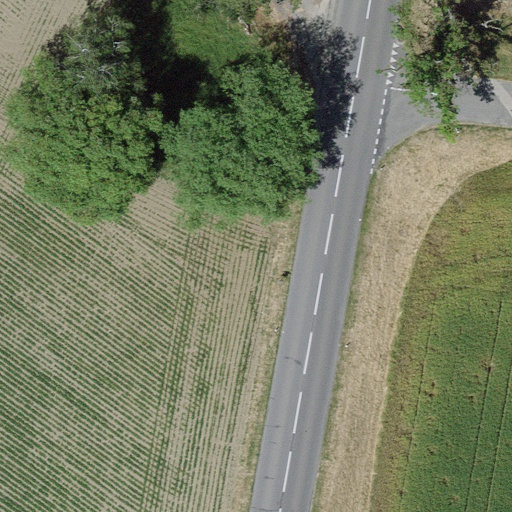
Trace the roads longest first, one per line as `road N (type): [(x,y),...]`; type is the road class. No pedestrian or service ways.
road 1 (secondary): [(350,85),(283,511)]
road 2 (unclassified): [(350,85),(511,103)]
